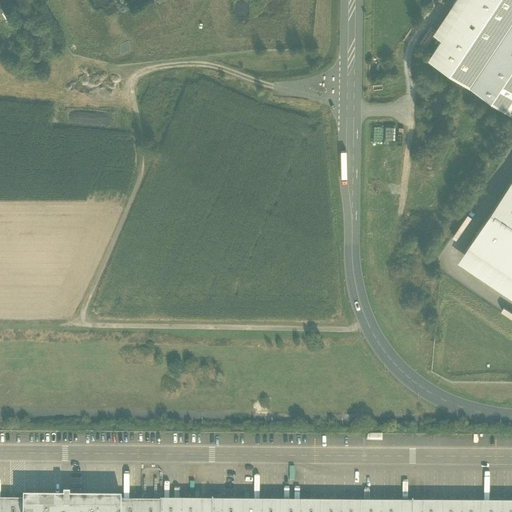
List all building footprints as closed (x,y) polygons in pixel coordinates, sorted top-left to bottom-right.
[(511,0),(467,0),(428,58),(470,86),(511,22),(511,0)] [(6,4),(0,8),(0,13),(3,11),(3,12),(8,9),(6,4)] [(37,9),(21,18),(29,32),(45,23),(37,9)] [(511,22),(470,86),(511,114),(511,113),(511,22)] [(9,33),(1,38),(6,46),(14,41),(9,33)] [(511,179),(468,245),(511,274),(511,179)] [(511,511),(511,509),(68,505),(68,501),(61,501),(61,505),(0,504),(0,511),(511,511)]
